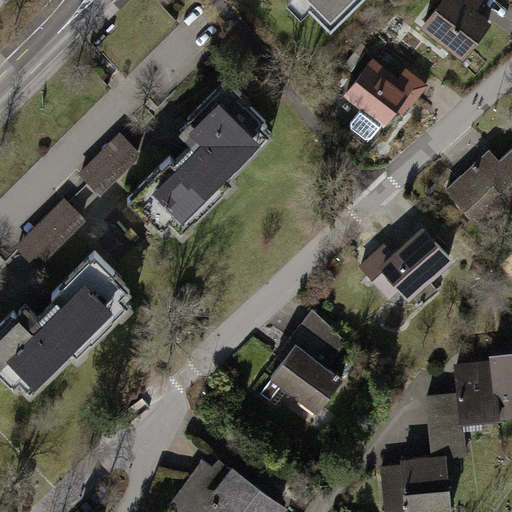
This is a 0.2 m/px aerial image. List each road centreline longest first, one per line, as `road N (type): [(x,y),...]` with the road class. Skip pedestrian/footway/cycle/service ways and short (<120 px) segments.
road 1 (residential): [(167,405),(372,196),(511,73)]
road 2 (unknown): [(0,221),(97,130),(95,99),(62,31)]
road 3 (residential): [(55,511),(167,405)]
road 4 (residential): [(94,0),(0,93)]
road 5 (residential): [(319,511),(355,439),(389,419)]
